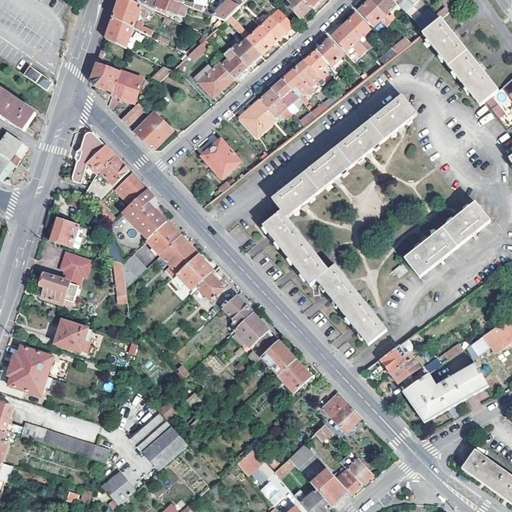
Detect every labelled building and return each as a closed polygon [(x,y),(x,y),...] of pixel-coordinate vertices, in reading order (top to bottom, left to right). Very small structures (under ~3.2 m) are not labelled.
[(117,11),(114,19),(135,29),(141,32),(151,37),(154,31),(146,27),(143,27),(145,24),(138,20),(142,10),(173,25),(174,21),(161,15),(160,16),(126,0),(121,0),(119,6),(117,11)] [(170,0),(139,0),(146,2),(147,0),(151,0),(159,3),(158,6),(178,14),(182,4),(170,0)] [(312,9),(302,0),(289,0),(286,3),(301,19),(312,9)] [(302,0),(312,9),(321,0),(302,0)] [(389,0),(372,0),(371,2),(391,23),(394,20),(388,15),(396,7),(389,0)] [(456,0),(453,3),(458,8),(468,0),(456,0)] [(231,1),(229,3),(218,14),(209,10),(209,11),(207,10),(205,13),(226,21),(228,20),(242,7),(231,1)] [(391,23),(371,2),(360,12),(375,27),(383,19),(385,21),(383,23),(387,27),(391,23)] [(453,3),(446,8),(450,14),(458,8),(453,3)] [(441,21),(450,14),(446,8),(436,16),(441,21)] [(262,27),(277,43),(295,26),(281,10),(262,27)] [(425,34),(441,21),(436,16),(432,12),(417,25),(425,34)] [(356,16),(344,27),(361,45),(363,43),(361,41),(371,32),(356,16)] [(110,30),(107,41),(127,50),(135,29),(114,19),(110,30)] [(423,36),(450,69),(469,55),(441,21),(425,34),(423,36)] [(262,27),(247,41),(262,56),(277,43),(262,27)] [(361,45),(344,27),(333,38),(348,53),(353,49),(360,57),(367,51),(361,45)] [(151,37),(141,32),(138,38),(148,43),(151,37)] [(411,45),(405,39),(391,50),(397,56),(411,45)] [(240,45),(233,50),(236,54),(249,68),(262,56),(247,41),(241,46),(240,45)] [(330,41),(318,52),(329,64),(332,68),(344,57),(330,41)] [(202,44),(190,56),(194,61),(207,49),(202,44)] [(318,52),(306,62),(317,75),(329,64),(318,52)] [(236,54),(223,66),(236,80),(249,68),(236,54)] [(499,92),(469,55),(450,69),(480,107),(486,103),(499,92)] [(382,68),(376,61),(363,73),(368,79),(382,68)] [(306,62),(295,72),(312,91),(323,81),(317,75),(306,62)] [(92,81),(95,87),(113,94),(112,97),(113,97),(121,72),(98,64),(92,81)] [(223,66),(222,65),(215,71),(211,66),(199,77),(203,81),(200,84),(214,99),(236,80),(223,66)] [(25,75),(37,84),(43,75),(31,67),(25,75)] [(148,86),(153,91),(173,72),(165,68),(152,80),(153,81),(148,86)] [(121,72),(113,97),(135,104),(144,80),(121,72)] [(295,72),(284,82),(301,101),(312,91),(295,72)] [(37,84),(48,91),(53,83),(43,75),(37,84)] [(284,82),(273,91),(290,110),(301,101),(284,82)] [(24,132),(36,115),(0,90),(0,115),(4,118),(24,132)] [(273,91),(261,102),(278,121),(290,110),(273,91)] [(340,101),(337,97),(326,106),(329,110),(340,101)] [(402,98),(367,126),(382,145),(417,116),(402,98)] [(258,138),(278,121),(261,102),(241,120),(258,138)] [(139,105),(122,120),(129,127),(145,111),(139,105)] [(496,107),(492,110),(499,120),(503,117),(496,107)] [(156,114),(136,134),(153,151),(173,132),(156,114)] [(317,119),(314,116),(303,125),(306,128),(317,119)] [(303,125),(302,124),(289,134),(293,138),(306,128),(303,125)] [(367,126),(335,152),(350,170),(382,145),(367,126)] [(90,134),(104,148),(106,146),(92,132),(86,133),(71,181),(80,184),(81,182),(73,180),(81,155),(87,136),(90,134)] [(9,134),(0,146),(4,150),(1,154),(11,161),(18,152),(23,144),(18,141),(9,134)] [(86,165),(104,148),(90,134),(87,136),(81,155),(73,180),(81,182),(86,165)] [(242,163),(222,140),(202,158),(223,180),(242,163)] [(0,176),(11,161),(1,154),(4,150),(0,146),(0,176)] [(106,146),(104,148),(86,165),(97,176),(116,158),(106,146)] [(335,152),(303,177),(318,196),(350,170),(335,152)] [(116,158),(97,176),(89,187),(82,198),(98,202),(101,199),(115,186),(125,177),(130,172),(128,170),(116,158)] [(128,180),(125,177),(115,186),(132,204),(147,191),(133,176),(128,180)] [(318,196),(303,177),(272,201),(282,213),(287,220),(318,196)] [(224,193),(231,187),(228,183),(220,189),(224,193)] [(124,212),(131,220),(148,239),(167,222),(155,209),(155,206),(155,202),(154,199),(147,191),(132,204),(124,212)] [(101,199),(98,202),(108,227),(116,219),(102,205),(101,199)] [(476,204),(441,232),(456,251),(491,223),(476,204)] [(310,288),(317,282),(329,273),(287,220),(282,213),(263,229),(310,288)] [(52,242),(79,250),(83,239),(76,237),(79,227),(58,221),(52,242)] [(181,237),(167,222),(148,239),(147,241),(161,256),(181,237)] [(456,251),(441,232),(406,261),(421,279),(456,251)] [(198,255),(181,237),(161,256),(178,274),(198,255)] [(62,270),(66,271),(63,279),(55,276),(54,279),(45,276),(41,287),(45,289),(42,299),(73,309),(83,277),(87,279),(92,263),(67,254),(62,270)] [(132,255),(122,263),(125,288),(145,271),(132,255)] [(214,273),(198,255),(178,274),(177,275),(193,292),(197,288),(214,273)] [(161,256),(155,261),(172,279),(177,275),(178,274),(161,256)] [(122,263),(112,260),(117,296),(126,295),(125,288),(122,263)] [(408,272),(402,265),(394,272),(399,279),(408,272)] [(336,267),(329,273),(317,282),(369,347),(388,332),(336,267)] [(214,273),(197,288),(211,303),(224,291),(222,288),(226,285),(214,273)] [(232,324),(237,330),(253,315),(236,297),(223,310),(235,322),(232,324)] [(269,332),(253,315),(237,330),(234,332),(250,349),(269,332)] [(511,316),(470,345),(478,356),(491,348),(495,354),(511,341),(511,316)] [(88,343),(91,331),(64,323),(57,345),(81,352),(84,342),(88,343)] [(261,358),(279,342),(272,335),(255,352),(261,358)] [(402,360),(409,355),(413,352),(415,349),(410,340),(395,351),(402,360)] [(279,342),(261,358),(279,377),(296,361),(279,342)] [(132,343),(128,353),(135,355),(138,345),(132,343)] [(427,367),(431,373),(462,351),(458,345),(427,367)] [(12,366),(48,378),(54,358),(22,348),(19,358),(15,356),(12,366)] [(413,359),(409,355),(402,360),(395,351),(382,361),(392,374),(413,359)] [(420,369),(413,359),(392,374),(399,384),(420,369)] [(311,377),(296,361),(279,377),(278,377),(293,394),(311,377)] [(184,365),(178,368),(183,378),(189,375),(184,365)] [(476,365),(464,373),(476,394),(489,387),(476,365)] [(41,398),(48,378),(12,366),(8,377),(12,378),(9,387),(41,398)] [(464,373),(453,379),(466,400),(476,394),(464,373)] [(466,400),(453,379),(437,389),(429,375),(404,393),(421,418),(451,400),(455,407),(466,400)] [(191,405),(199,400),(195,393),(187,399),(191,405)] [(362,419),(338,394),(323,409),(346,434),(362,419)] [(426,424),(455,407),(451,400),(421,418),(426,424)] [(159,409),(167,419),(175,412),(168,402),(159,409)] [(0,403),(0,429),(17,435),(22,437),(25,429),(12,425),(13,421),(11,420),(15,408),(0,403)] [(128,437),(158,470),(187,445),(178,435),(154,407),(151,404),(148,407),(150,409),(154,414),(139,427),(135,422),(126,430),(131,435),(128,437)] [(150,409),(135,422),(139,427),(154,414),(150,409)] [(41,429),(26,424),(25,429),(22,437),(37,441),(41,429)] [(325,425),(314,435),(322,443),(333,433),(325,425)] [(13,445),(17,435),(0,429),(0,463),(2,464),(8,444),(13,445)] [(41,429),(37,441),(43,443),(46,430),(41,429)] [(53,433),(46,430),(43,443),(47,445),(49,445),(53,433)] [(56,447),(60,435),(53,433),(49,445),(56,447)] [(66,437),(60,435),(56,447),(62,449),(66,437)] [(66,437),(62,449),(68,451),(72,438),(66,437)] [(78,440),(72,438),(68,451),(74,453),(78,440)] [(78,440),(74,453),(80,455),(84,442),(78,440)] [(90,444),(84,442),(80,455),(86,457),(90,444)] [(90,444),(86,457),(92,459),(96,446),(90,444)] [(297,469),(313,454),(304,444),(288,459),(297,469)] [(109,450),(96,446),(92,459),(101,462),(106,464),(109,450)] [(242,470),(258,456),(253,450),(237,465),(242,470)] [(511,478),(475,451),(462,469),(483,484),(507,501),(511,504),(511,478)] [(291,476),(298,470),(297,469),(288,459),(274,472),(294,496),(302,489),(291,476)] [(358,460),(348,470),(362,486),(373,476),(358,460)] [(328,469),(311,485),(316,491),(329,506),(342,495),(345,492),(347,490),(338,480),(328,469)] [(338,480),(347,490),(352,495),(362,486),(348,470),(338,480)] [(118,507),(135,492),(119,473),(102,488),(118,507)] [(272,481),(260,489),(272,506),(284,498),(272,481)] [(316,491),(301,504),(308,511),(327,511),(332,508),(329,506),(316,491)] [(68,492),(67,502),(78,503),(79,494),(68,492)] [(344,497),(342,495),(329,506),(332,508),(344,497)]
